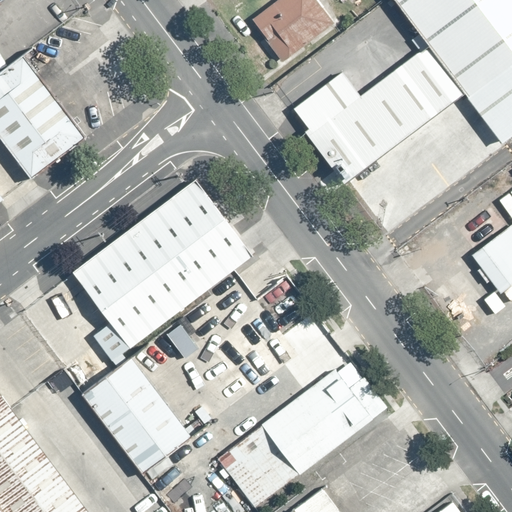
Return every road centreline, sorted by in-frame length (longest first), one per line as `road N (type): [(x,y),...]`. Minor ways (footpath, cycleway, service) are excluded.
road 1 (tertiary): [(212,94),(511,489)]
road 2 (unclassified): [(0,263),(212,94)]
